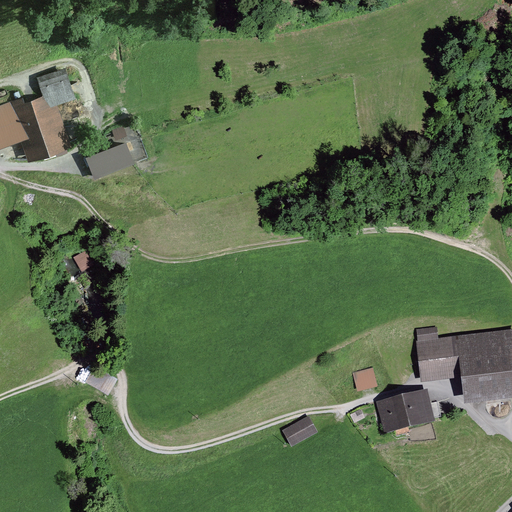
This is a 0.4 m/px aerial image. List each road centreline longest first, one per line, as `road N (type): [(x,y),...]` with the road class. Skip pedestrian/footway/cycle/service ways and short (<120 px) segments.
road 1 (track): [(0,399),(103,359),(122,379),(130,430),(153,448),(204,444),(417,387),(506,429)]
road 2 (track): [(511,279),(481,252),(405,229),(156,258),(127,244),(79,197),(11,180)]
road 3 (track): [(0,83),(72,63),(95,107)]
